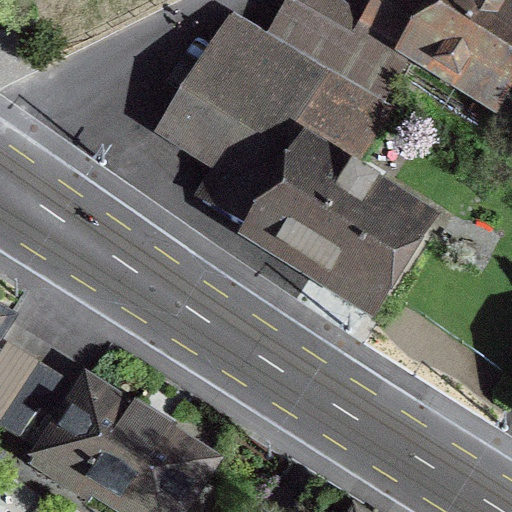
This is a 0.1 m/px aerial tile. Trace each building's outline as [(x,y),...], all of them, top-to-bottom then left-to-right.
[(350,0),(343,11),(324,0),(289,0),(269,36),(382,103),(410,56),(466,91),(511,120),(511,16),(486,0),(444,0),(437,13),(416,0),(350,0)] [(269,36),(236,16),(166,125),(226,163),(201,201),(279,250),(370,307),(418,230),(344,184),(391,109),(382,103),(269,36)] [(0,360),(0,426),(37,369),(7,350),(0,360)] [(0,426),(0,427),(42,453),(79,395),(37,369),(0,426)] [(86,384),(79,395),(42,453),(37,461),(93,496),(118,511),(183,511),(214,464),(168,435),(172,429),(135,406),(132,412),(86,384)] [(345,511),(330,502),(325,503),(319,511),(345,511)]
